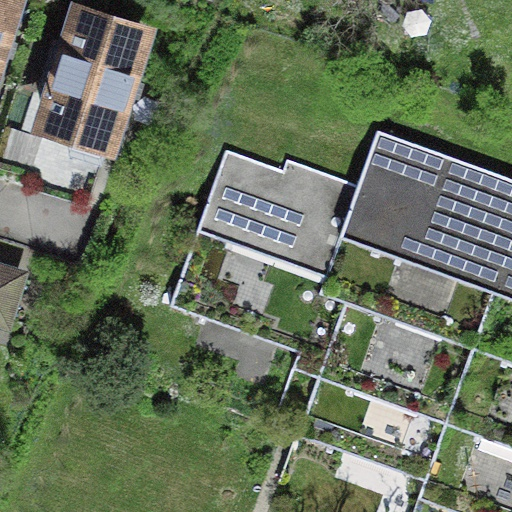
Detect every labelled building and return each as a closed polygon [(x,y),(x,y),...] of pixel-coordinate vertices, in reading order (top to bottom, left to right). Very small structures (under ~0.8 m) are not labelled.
[(0,0),(0,46),(14,0),(0,0)] [(143,36),(78,15),(44,121),(109,141),(143,36)] [(492,290),(511,233),(511,207),(466,191),(471,179),(420,161),(425,148),(377,130),(357,184),(339,235),(492,290)] [(339,235),(357,184),(286,159),(282,170),(226,150),(198,229),(325,275),(339,235)] [(325,275),(198,229),(171,305),(297,350),(319,291),(325,275)] [(511,297),(511,233),(492,290),(511,297)] [(492,290),(339,235),(325,275),(319,291),(472,345),(492,290)] [(0,342),(21,349),(40,293),(0,279),(0,342)] [(472,345),(511,359),(511,297),(492,290),(472,345)] [(297,350),(292,366),(444,421),(472,345),(319,291),(297,350)] [(511,445),(511,359),(472,345),(444,421),(511,445)] [(295,432),(424,479),(444,421),(292,366),(287,379),(311,388),(295,432)] [(461,511),(511,511),(511,445),(444,421),(424,479),(417,496),(461,511)]
